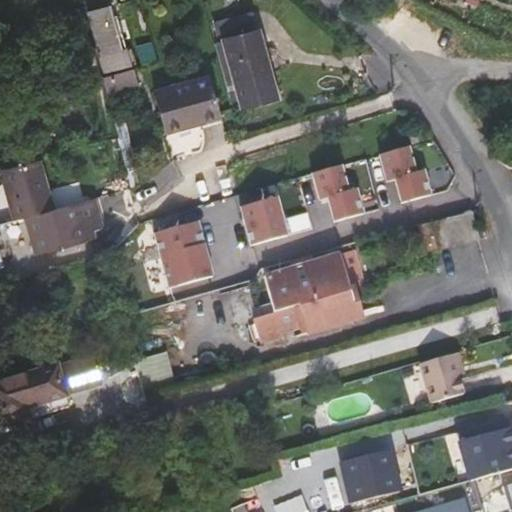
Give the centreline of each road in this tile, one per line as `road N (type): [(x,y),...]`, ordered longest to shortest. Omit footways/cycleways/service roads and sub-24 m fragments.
road 1 (residential): [(417,82),(443,107),(511,254)]
road 2 (residential): [(327,0),(417,82)]
